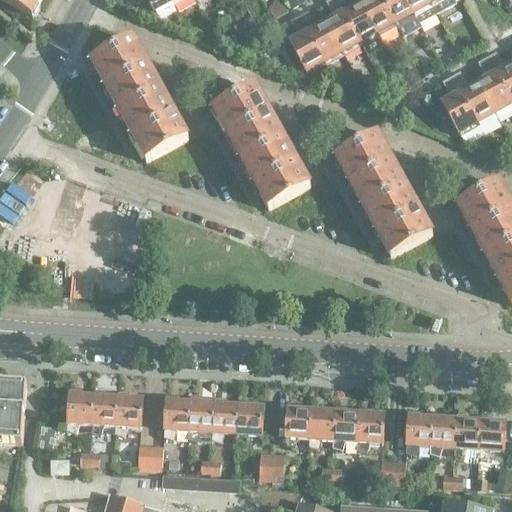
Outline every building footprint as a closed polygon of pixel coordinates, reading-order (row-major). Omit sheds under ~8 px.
[(22,15),(33,21),(38,11),(43,0),(0,0),(0,2),(18,13),(22,15)] [(145,0),(155,17),(173,8),(168,0),(145,0)] [(305,0),(294,0),(299,8),(308,3),(305,0)] [(335,0),(334,1),(361,49),(378,39),(360,6),(351,11),(344,0),(335,0)] [(360,6),(378,39),(396,29),(380,0),(368,0),(369,1),(360,6)] [(380,0),(396,29),(414,19),(403,0),(380,0)] [(403,0),(414,19),(431,9),(425,0),(403,0)] [(425,0),(431,9),(448,0),(425,0)] [(334,21),(325,26),(343,58),(361,49),(334,1),(325,6),(334,21)] [(279,2),(265,10),(272,23),(286,15),(279,2)] [(308,15),(299,21),(325,69),(343,58),(325,26),(316,30),(308,15)] [(254,30),(248,21),(244,23),(242,30),(245,35),(254,30)] [(299,21),(289,26),(297,41),(289,46),(307,79),(325,69),(299,21)] [(227,33),(231,40),(237,37),(233,29),(227,33)] [(91,66),(137,151),(145,166),(187,143),(133,43),(91,66)] [(447,54),(438,58),(445,71),(453,66),(447,54)] [(486,63),(511,109),(511,68),(503,74),(494,58),(486,63)] [(486,83),(477,88),(496,121),(511,112),(511,109),(486,63),(477,67),(486,83)] [(415,70),(401,77),(408,91),(422,83),(415,70)] [(459,77),(451,82),(478,131),(496,121),(477,88),(468,93),(459,77)] [(451,82),(442,87),(451,102),(441,107),(460,141),(478,131),(451,82)] [(386,92),(392,102),(402,96),(396,86),(386,92)] [(213,115),(259,198),(267,214),(309,191),(255,92),(213,115)] [(336,163),(381,247),(389,262),(431,239),(377,141),(336,163)] [(456,212),(511,311),(511,310),(511,211),(499,188),(456,212)] [(0,447),(13,449),(19,449),(22,449),(26,387),(23,387),(23,382),(0,380),(0,447)] [(79,430),(92,431),(93,400),(81,400),(81,394),(71,394),(68,436),(77,438),(79,430)] [(115,438),(116,439),(118,402),(106,401),(106,396),(94,395),(93,400),(92,431),(91,437),(101,440),(103,431),(115,432),(115,438)] [(118,402),(116,439),(125,441),(127,433),(141,434),(143,403),(129,403),(129,397),(119,397),(118,402)] [(189,444),(191,407),(179,406),(179,401),(167,400),(164,442),(174,446),(176,436),(188,437),(188,444),(189,444)] [(212,446),(212,445),(215,408),(202,407),(203,402),(191,402),(191,407),(189,444),(198,447),(198,445),(212,446)] [(222,449),(225,439),(237,440),(239,410),(227,409),(227,404),(215,403),(215,408),(212,445),(222,449)] [(237,447),(246,450),(248,441),(262,442),(264,412),(250,411),(251,406),(240,405),(239,410),(237,440),(237,447)] [(297,444),(310,445),(312,415),(299,414),(300,409),(288,408),(286,450),(295,453),(297,444)] [(321,445),(334,446),(336,416),(323,416),(324,410),(312,409),(312,415),(310,445),(309,452),(318,455),(321,445)] [(345,447),(358,448),(360,418),(347,417),(347,412),(336,411),(336,416),(334,446),(333,453),(342,456),(345,447)] [(360,418),(358,448),(357,454),(367,457),(369,449),(383,450),(385,420),(371,419),(371,413),(360,413),(360,418)] [(418,452),(431,453),(433,423),(420,422),(420,416),(410,415),(406,458),(415,461),(418,452)] [(442,454),(455,454),(456,424),(444,423),(444,418),(433,417),(433,423),(431,453),(430,459),(440,463),(442,454)] [(466,455),(479,456),(481,426),(468,425),(468,419),(457,419),(456,424),(455,454),(454,461),(464,464),(466,455)] [(481,426),(479,456),(478,462),(488,466),(490,457),(504,458),(506,427),(492,426),(492,421),(481,420),(481,426)] [(42,430),(38,452),(52,455),(56,433),(42,430)] [(138,474),(150,475),(152,450),(140,450),(138,474)] [(150,475),(163,476),(164,451),(152,450),(150,475)] [(80,470),(90,471),(91,458),(81,457),(80,467),(80,470)] [(90,471),(100,472),(100,459),(91,458),(90,471)] [(259,486),(271,487),(273,459),(261,458),(259,481),(255,480),(254,487),(259,487),(259,486)] [(271,487),(283,488),(285,459),(273,459),(271,487)] [(57,474),(69,477),(72,467),(72,463),(60,460),(57,474)] [(170,464),(169,472),(179,473),(180,465),(170,464)] [(201,478),(211,478),(211,466),(202,465),(201,478)] [(381,490),(393,491),(394,466),(382,465),(381,490)] [(211,478),(220,479),(221,466),(211,466),(211,478)] [(394,466),(393,491),(405,491),(406,467),(394,466)] [(497,492),(511,494),(511,492),(511,472),(501,471),(497,492)] [(322,486),(331,486),(332,473),(323,473),(322,486)] [(331,486),(341,487),(342,474),(332,473),(331,486)] [(162,492),(239,497),(240,484),(163,479),(162,492)] [(443,493),(453,493),(454,481),(444,480),(443,493)] [(454,481),(453,493),(463,494),(463,482),(454,481)] [(476,495),(487,496),(488,484),(477,484),(476,495)] [(373,511),(341,510),(340,511),(319,511),(297,506),(295,511),(150,511),(143,510),(143,508),(118,501),(109,499),(108,501),(105,511),(373,511)]
